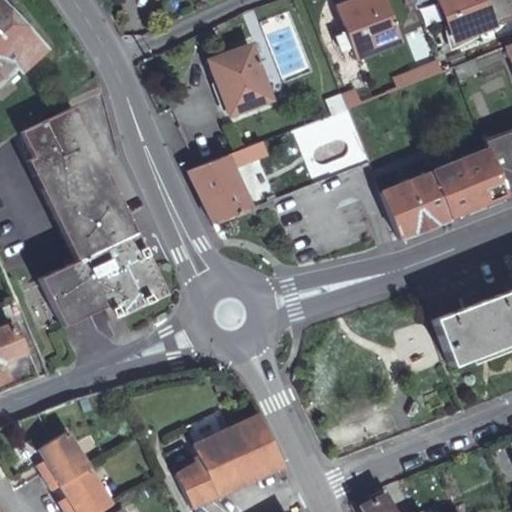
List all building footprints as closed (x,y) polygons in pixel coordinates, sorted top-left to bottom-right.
[(396,41),(379,0),(347,0),(334,6),(344,31),(349,45),(354,57),(396,41)] [(511,17),(504,0),(434,0),(451,41),(491,25),(511,17)] [(37,48),(0,7),(0,67),(6,61),(10,65),(14,70),(37,48)] [(349,45),(344,31),(332,37),(337,49),(349,45)] [(511,42),(503,46),(511,68),(511,42)] [(266,99),(245,44),(205,60),(225,114),(266,99)] [(477,71),(471,58),(450,66),(455,79),(477,71)] [(10,65),(6,61),(0,67),(0,72),(1,74),(10,65)] [(439,70),(435,61),(389,78),(394,88),(406,83),(439,70)] [(384,92),(394,88),(389,78),(380,81),(384,92)] [(352,88),(338,94),(343,108),(357,102),(352,88)] [(394,88),(384,92),(387,100),(397,96),(394,88)] [(327,114),(343,108),(338,94),(322,100),(327,114)] [(159,294),(69,105),(11,134),(71,259),(64,263),(77,290),(90,284),(101,306),(107,320),(159,294)] [(511,129),(481,143),(484,151),(501,194),(511,189),(511,129)] [(210,224),(248,209),(227,167),(247,160),(243,146),(184,169),(210,224)] [(501,194),(484,151),(446,165),(426,173),(377,193),(378,196),(395,238),(445,219),(503,197),(501,194)] [(74,319),(87,312),(77,290),(64,263),(50,270),(74,319)] [(74,319),(50,270),(35,277),(60,326),(74,319)] [(77,290),(87,312),(101,306),(90,284),(77,290)] [(511,341),(511,288),(476,302),(461,308),(429,320),(447,366),(511,341)] [(476,302),(473,293),(457,298),(461,308),(476,302)] [(0,378),(1,378),(0,375),(0,360),(17,352),(6,325),(3,318),(0,319),(0,378)] [(280,465),(256,414),(190,446),(197,463),(174,474),(189,508),(280,465)] [(48,491),(56,486),(86,469),(64,432),(34,449),(41,461),(47,471),(40,475),(48,491)] [(47,471),(41,461),(33,466),(40,475),(47,471)] [(86,469),(56,486),(63,498),(68,507),(60,511),(94,511),(107,505),(86,469)] [(392,505),(384,488),(356,501),(358,505),(380,497),(386,508),(392,505)] [(361,511),(387,511),(386,508),(380,497),(358,505),(361,511)] [(68,507),(63,498),(55,503),(60,511),(68,507)]
